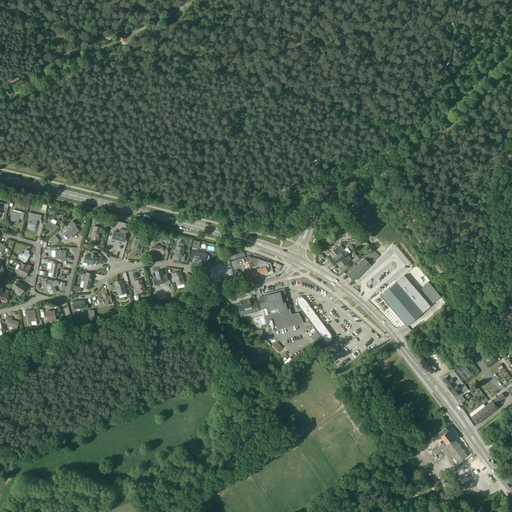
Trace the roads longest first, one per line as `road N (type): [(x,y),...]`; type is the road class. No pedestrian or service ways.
road 1 (unclassified): [(305,233),(336,183),(458,106),(511,54)]
road 2 (secondary): [(511,492),(395,338),(341,286)]
road 3 (track): [(122,42),(372,116)]
road 4 (secondary): [(248,241),(0,177)]
road 5 (unclassified): [(70,334),(210,294)]
road 6 (track): [(300,428),(184,511)]
road 7 (track): [(0,100),(122,42)]
road 8 (track): [(0,6),(122,42)]
road 9 (track): [(387,0),(366,67),(362,100),(372,116)]
